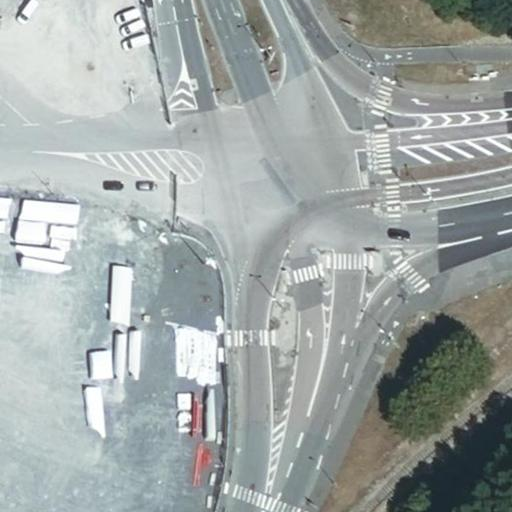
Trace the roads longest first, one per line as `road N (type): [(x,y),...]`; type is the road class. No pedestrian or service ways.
road 1 (unclassified): [(318,410),(409,278),(484,223)]
road 2 (unclassified): [(318,410),(309,225)]
road 3 (secondary): [(511,123),(384,140),(334,136)]
road 4 (unclassified): [(318,410),(351,235)]
road 5 (unclassified): [(511,171),(348,199)]
road 6 (unclassified): [(253,286),(273,445)]
road 7 (unclassified): [(173,0),(226,142)]
road 8 (secondary): [(221,0),(279,138)]
road 9 (secondary): [(452,107),(408,102),(316,62)]
road 10 (secondary): [(351,235),(484,223)]
